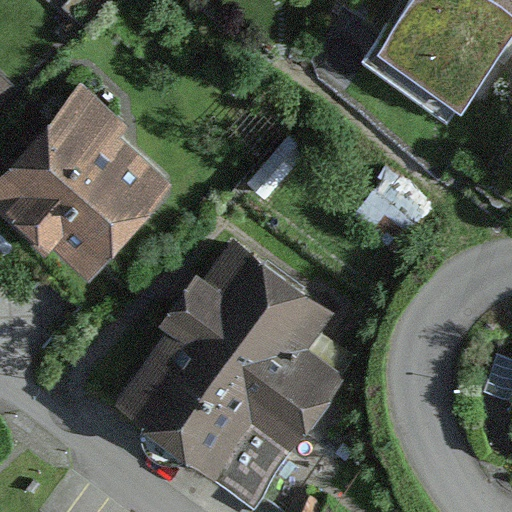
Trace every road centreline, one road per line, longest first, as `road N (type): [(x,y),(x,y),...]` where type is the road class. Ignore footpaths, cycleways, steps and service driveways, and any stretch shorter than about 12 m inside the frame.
road 1 (residential): [(511,271),(449,313),(428,383),(458,470),(490,511)]
road 2 (residential): [(0,387),(167,511)]
